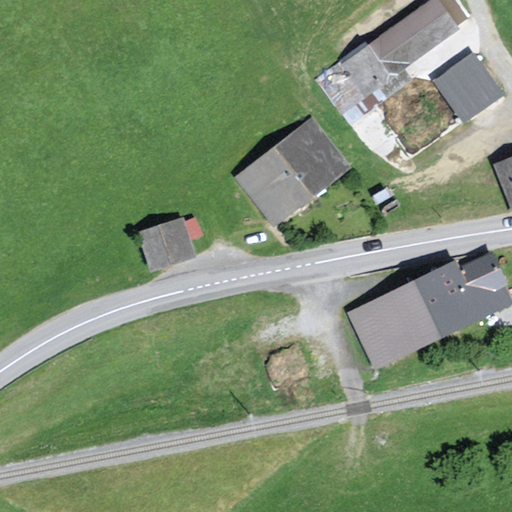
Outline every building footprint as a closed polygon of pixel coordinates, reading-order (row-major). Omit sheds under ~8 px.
[(435,0),(432,0),(332,72),(361,112),(407,79),(399,69),(456,28),(435,0)] [(501,94),(473,55),(437,81),(465,120),(501,94)] [(310,123),(241,177),(276,221),(345,167),(310,123)] [(511,162),(499,167),(511,203),(511,162)] [(180,220),(141,232),(153,269),(192,256),(180,220)] [(454,265),(354,311),(378,363),(493,310),(508,303),(487,257),(457,271),(454,265)]
